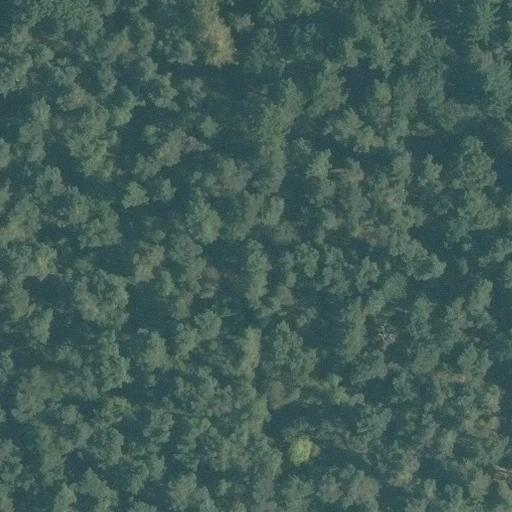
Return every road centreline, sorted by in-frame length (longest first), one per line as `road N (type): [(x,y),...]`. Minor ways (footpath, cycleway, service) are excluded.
road 1 (unknown): [(200,0),(251,88),(298,105),(369,71),(412,76),(461,135),(511,231)]
road 2 (track): [(414,0),(511,180)]
